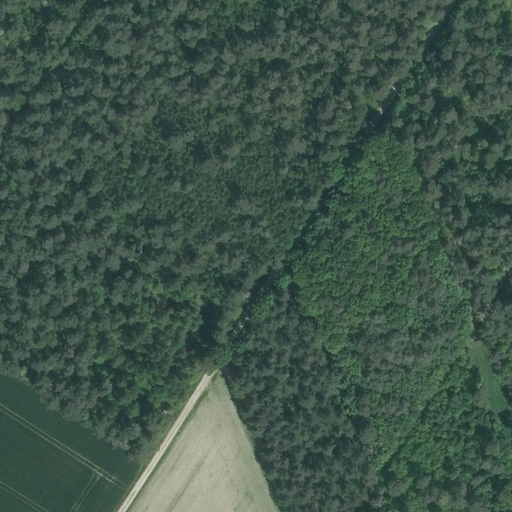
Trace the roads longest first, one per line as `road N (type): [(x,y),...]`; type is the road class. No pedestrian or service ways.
road 1 (track): [(457,0),(120,511)]
road 2 (track): [(289,511),(228,368),(218,362)]
